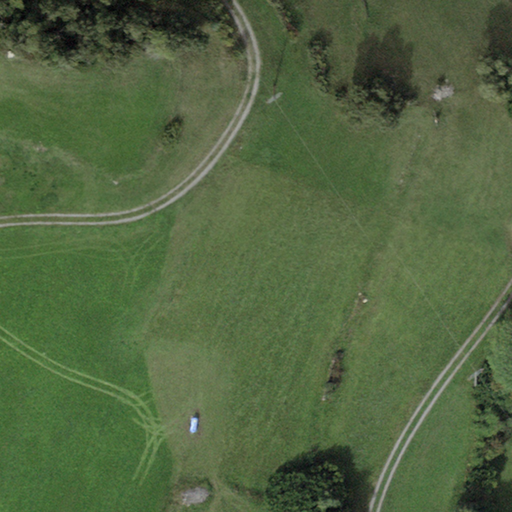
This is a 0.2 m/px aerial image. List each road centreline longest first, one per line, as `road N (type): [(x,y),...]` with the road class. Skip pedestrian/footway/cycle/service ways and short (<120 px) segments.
road 1 (track): [(0,222),(85,222),(152,208),(214,164),(253,98),(255,60),(231,0)]
road 2 (track): [(374,511),(418,417),(511,285)]
